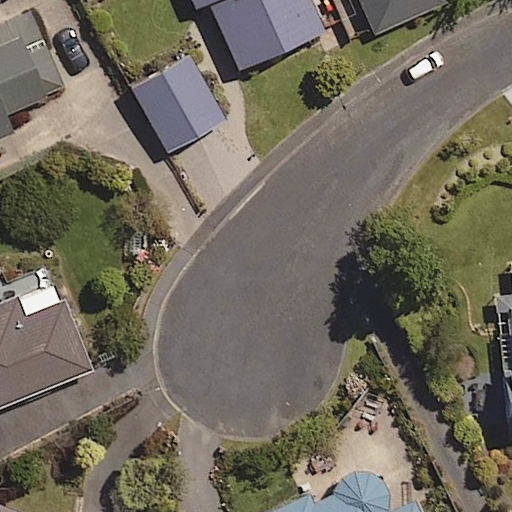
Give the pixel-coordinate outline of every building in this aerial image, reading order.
[(325,25),(314,0),(192,0),(194,4),(202,0),(209,0),(236,63),(325,25)] [(360,0),(374,30),(441,0),(360,0)] [(61,84),(28,9),(0,20),(0,133),(12,129),(3,110),(61,84)] [(222,117),(187,52),(130,83),(165,148),(222,117)] [(511,261),(511,262),(510,296),(495,296),(494,421),(511,421),(511,261)] [(0,405),(93,366),(64,297),(57,299),(48,277),(0,297),(0,405)] [(421,511),(414,497),(387,511),(389,491),(380,477),(371,471),(355,468),(340,474),(328,492),(311,500),(307,493),(266,511),(421,511)]
